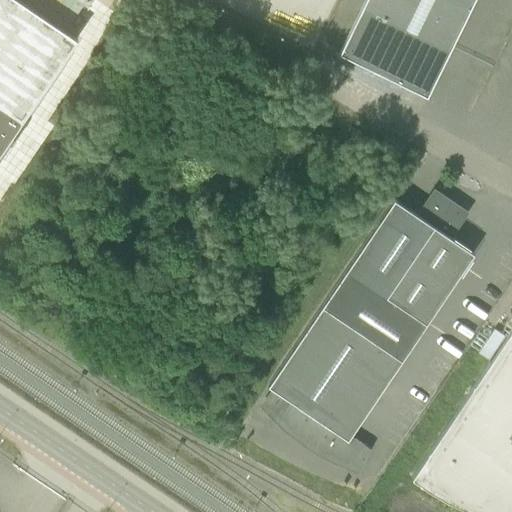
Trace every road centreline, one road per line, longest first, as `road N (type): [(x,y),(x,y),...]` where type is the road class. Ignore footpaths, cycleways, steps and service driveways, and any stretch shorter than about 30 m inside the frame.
road 1 (unknown): [(511,229),(375,452)]
road 2 (unclassified): [(511,183),(306,73)]
road 3 (tertiary): [(151,511),(0,409)]
